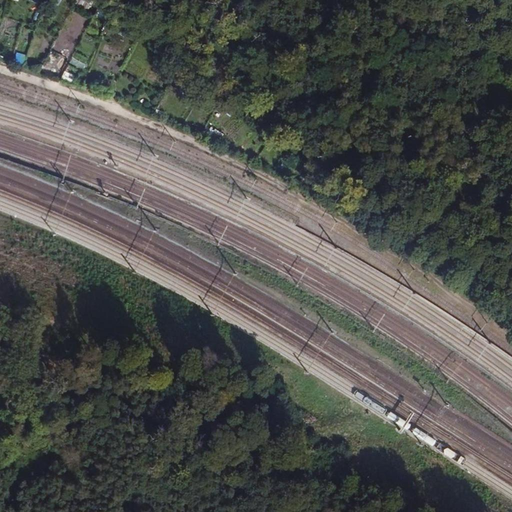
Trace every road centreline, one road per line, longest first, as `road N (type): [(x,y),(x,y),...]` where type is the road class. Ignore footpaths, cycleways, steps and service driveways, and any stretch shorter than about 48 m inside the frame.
road 1 (track): [(0,62),(93,88),(235,151)]
road 2 (track): [(109,511),(34,404),(28,356),(15,335)]
